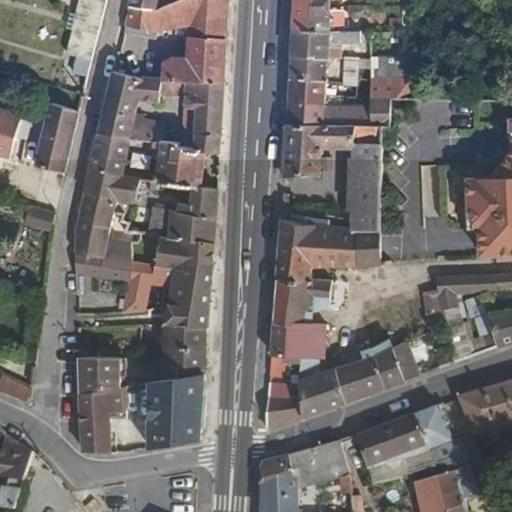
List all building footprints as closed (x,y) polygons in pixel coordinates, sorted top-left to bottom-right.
[(87,88),(107,0),(81,0),(68,54),(81,58),(75,84),(87,88)] [(164,80),(226,84),(228,39),(230,0),(186,0),(159,10),(131,7),(126,28),(136,30),(136,37),(155,42),(158,29),(165,32),(189,27),(188,58),(174,59),(166,64),(164,80)] [(132,0),(131,7),(159,10),(161,0),(132,0)] [(186,0),(161,0),(159,10),(186,0)] [(291,0),(290,29),(341,29),(341,6),(328,5),(328,0),(291,0)] [(394,0),(395,9),(409,9),(409,0),(394,0)] [(287,54),(325,57),(335,56),(335,41),(358,40),(358,30),(341,29),(290,29),(287,54)] [(286,78),(323,81),(325,57),(287,54),(286,78)] [(342,82),(354,83),(355,57),(344,56),(342,82)] [(142,101),(147,77),(115,73),(107,109),(139,114),(142,101)] [(368,96),(385,96),(408,96),(408,77),(368,76),(368,96)] [(186,150),(208,153),(222,156),(226,84),(164,80),(147,77),(142,101),(187,105),(191,111),(187,111),(186,150)] [(285,100),(322,104),(322,95),(323,81),(286,78),(285,100)] [(0,155),(9,158),(21,116),(1,109),(7,92),(0,89),(0,155)] [(283,122),(279,177),(309,173),(310,177),(318,177),(320,170),(317,169),(319,146),(353,148),(352,166),(379,168),(382,123),(385,120),(385,96),(368,96),(368,103),(368,122),(283,122)] [(368,122),(368,103),(322,104),(285,100),(283,122),(368,122)] [(66,175),(81,112),(53,105),(37,166),(66,175)] [(160,144),(165,144),(167,126),(146,122),(147,118),(139,114),(107,109),(101,134),(131,139),(131,142),(160,144)] [(464,200),(464,220),(469,220),(467,248),(508,249),(511,249),(511,111),(505,112),(505,117),(504,133),(504,146),(483,164),(481,170),(458,168),(457,199),(464,200)] [(92,170),(91,173),(124,179),(131,142),(131,139),(101,134),(92,170)] [(204,188),(208,153),(186,150),(181,150),(181,146),(165,144),(160,144),(159,150),(163,151),(158,184),(160,184),(195,188),(204,188)] [(379,168),(352,166),(348,219),(348,227),(357,228),(377,226),(379,168)] [(124,179),(91,173),(86,193),(117,202),(135,207),(141,182),(124,179)] [(204,188),(195,188),(193,206),(181,205),(179,213),(154,209),(151,235),(159,237),(217,244),(220,190),(204,188)] [(103,277),(110,238),(110,231),(115,216),(117,202),(86,193),(76,232),(77,273),(103,277)] [(456,219),(464,220),(464,200),(457,199),(456,219)] [(54,233),(56,217),(32,210),(28,226),(54,233)] [(309,266),(313,223),(277,218),(272,278),(309,277),(309,266)] [(313,223),(309,266),(358,264),(357,228),(348,227),(313,223)] [(357,228),(358,264),(379,263),(377,226),(357,228)] [(171,263),(215,266),(217,244),(159,237),(155,267),(169,270),(171,263)] [(110,238),(103,277),(129,282),(123,314),(146,312),(150,286),(173,290),(169,270),(155,267),(133,261),(110,238)] [(169,270),(173,290),(168,319),(166,370),(152,373),(152,384),(208,376),(215,266),(171,263),(169,270)] [(493,273),(496,289),(511,287),(511,272),(508,273),(493,273)] [(440,309),(456,307),(454,292),(480,291),(496,289),(493,273),(434,275),(440,309)] [(271,308),(310,310),(325,307),(327,279),(309,277),(272,278),(271,308)] [(468,356),(456,307),(440,309),(442,326),(451,362),(460,359),(468,356)] [(270,321),(310,323),(310,310),(271,308),(270,321)] [(511,309),(486,314),(495,346),(511,339),(511,309)] [(289,385),(266,382),(263,426),(343,401),(333,367),(318,371),(316,358),(320,358),(323,324),(310,323),(270,321),(266,374),(281,375),(281,362),(290,362),(289,380),(296,380),(296,396),(289,395),(289,385)] [(389,346),(402,380),(418,374),(402,340),(389,346)] [(333,367),(343,401),(383,388),(372,353),(370,345),(358,349),(360,357),(333,367)] [(372,353),(383,388),(402,380),(389,346),(372,353)] [(82,394),(122,388),(122,359),(80,358),(82,394)] [(4,376),(0,384),(0,395),(28,407),(32,407),(34,391),(4,376)] [(192,401),(206,400),(208,376),(152,384),(149,385),(149,408),(176,405),(177,412),(191,412),(192,401)] [(511,422),(511,382),(456,398),(471,434),(511,422)] [(83,417),(110,413),(110,403),(125,401),(125,388),(122,388),(82,394),(83,417)] [(203,443),(206,400),(192,401),(191,412),(177,412),(176,405),(149,408),(150,451),(203,443)] [(444,473),(453,471),(456,470),(469,467),(457,440),(451,443),(435,406),(411,414),(424,446),(431,466),(441,463),(444,473)] [(85,456),(112,455),(110,413),(83,417),(85,456)] [(424,446),(411,414),(354,435),(370,484),(406,474),(399,455),(424,446)] [(0,510),(12,511),(14,511),(34,455),(8,434),(0,477),(9,479),(7,489),(0,487),(0,510)] [(257,511),(293,511),(294,489),(332,479),(346,475),(339,440),(259,462),(257,511)] [(431,466),(424,446),(399,455),(406,474),(431,466)] [(456,470),(461,497),(479,493),(469,467),(456,470)] [(456,470),(453,471),(444,473),(410,483),(418,511),(464,511),(461,497),(456,470)] [(337,511),(352,511),(346,475),(332,479),(333,498),(324,498),(324,504),(337,504),(337,511)] [(102,511),(103,511),(94,501),(85,508),(89,511),(102,511)]
